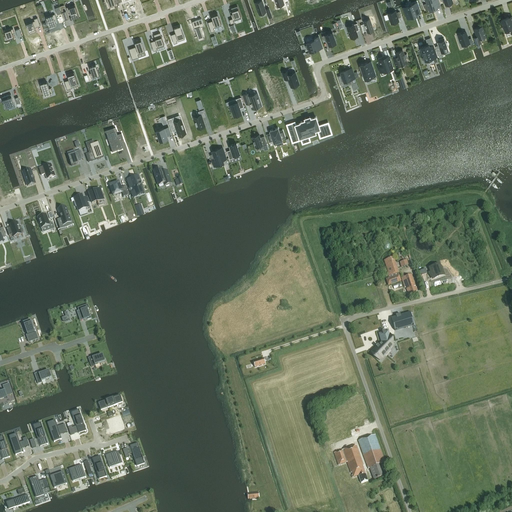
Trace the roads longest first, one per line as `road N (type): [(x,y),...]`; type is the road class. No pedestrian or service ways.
road 1 (residential): [(505,0),(318,63),(322,98),(0,210)]
road 2 (unclassified): [(409,511),(343,320),(511,278)]
road 3 (residential): [(201,0),(0,68)]
